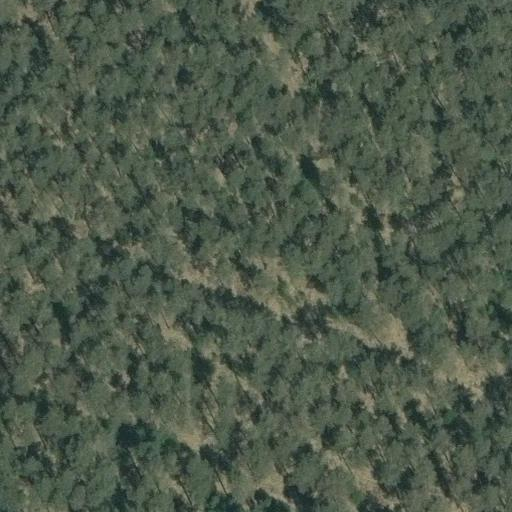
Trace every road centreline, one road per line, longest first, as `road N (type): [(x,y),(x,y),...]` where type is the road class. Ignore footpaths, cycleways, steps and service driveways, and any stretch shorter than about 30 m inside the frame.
road 1 (track): [(0,234),(511,417)]
road 2 (track): [(407,380),(236,0)]
road 3 (track): [(297,511),(0,411)]
